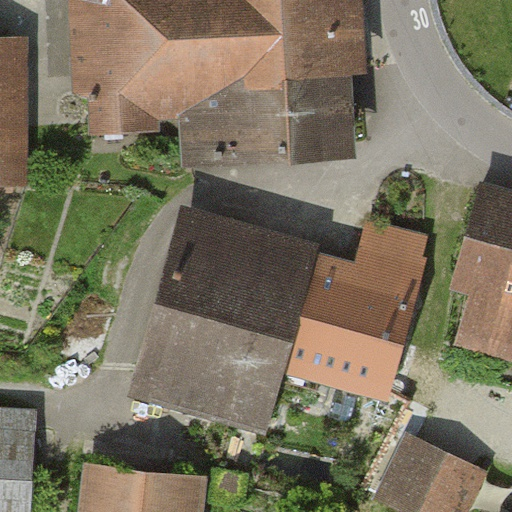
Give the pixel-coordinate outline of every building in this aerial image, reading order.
[(343,146),(332,0),(71,0),(80,118),(186,111),(190,157),(343,146)] [(12,39),(0,39),(0,178),(12,178),(12,39)] [(474,279),(460,332),(511,345),(511,207),(473,197),(452,274),(474,279)] [(384,404),(416,282),(192,217),(138,386),(244,419),(260,367),(384,404)] [(380,487),(437,511),(471,511),(497,455),(411,417),(380,487)] [(0,511),(22,511),(29,420),(0,418),(0,511)] [(189,511),(194,469),(78,461),(74,511),(189,511)]
